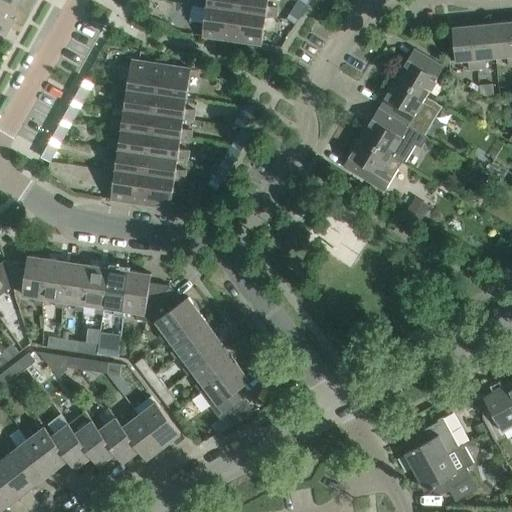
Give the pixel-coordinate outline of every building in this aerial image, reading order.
[(12,6),(0,0),(0,22),(8,28),(13,19),(7,16),(12,6)] [(197,0),(197,5),(206,7),(236,11),(237,0),(197,0)] [(268,5),(268,0),(237,0),(236,11),(266,16),(276,17),(277,7),(268,5)] [(299,18),(307,4),(299,0),(298,0),(290,13),(299,18)] [(206,7),(202,35),(232,40),(236,11),(206,7)] [(262,44),(266,16),(236,11),(232,40),(262,44)] [(511,65),(511,21),(492,23),(496,56),(507,55),(508,65),(511,65)] [(0,33),(4,36),(8,28),(0,22),(0,33)] [(496,56),(492,23),(472,25),(477,69),(485,68),(484,58),(496,56)] [(453,27),(456,60),(468,59),(469,69),(477,69),(472,25),(453,27)] [(426,95),(444,65),(414,48),(397,77),(426,95)] [(161,64),(138,60),(131,59),(127,90),(157,95),(161,64)] [(191,68),(179,66),(161,64),(157,95),(186,99),(191,68)] [(422,101),(426,95),(397,77),(379,107),(425,135),(428,128),(422,101)] [(82,84),(74,98),(83,103),(90,89),(82,84)] [(127,90),(126,99),(116,98),(114,108),(124,110),(154,114),(157,95),(127,90)] [(184,108),(186,99),(157,95),(154,114),(183,118),(193,120),(194,109),(184,108)] [(246,103),(238,117),(246,122),(255,108),(246,103)] [(71,104),(63,118),(72,122),(80,108),(71,104)] [(421,142),(425,135),(379,107),(361,137),(390,154),(394,148),(421,142)] [(124,110),(123,119),(113,118),(111,128),(121,130),(151,134),(154,114),(124,110)] [(182,128),(183,118),(154,114),(151,134),(181,139),(190,140),(192,129),(182,128)] [(60,123),(52,137),(61,142),(69,128),(60,123)] [(251,132),(243,127),(235,141),(243,146),(251,132)] [(121,130),(120,140),(110,138),(108,148),(118,150),(148,155),(151,134),(121,130)] [(179,148),(181,139),(151,134),(148,155),(178,159),(188,160),(189,150),(179,148)] [(361,137),(343,166),(384,191),(402,162),(390,154),(361,137)] [(49,142),(42,156),(50,161),(58,147),(49,142)] [(223,160),(232,165),(240,151),(231,146),(223,160)] [(118,150),(117,160),(107,158),(105,169),(115,170),(133,173),(145,175),(148,155),(118,150)] [(176,168),(178,159),(148,155),(145,175),(175,179),(185,180),(186,170),(176,168)] [(220,183),(228,170),(220,165),(212,178),(220,183)] [(478,169),(473,179),(484,185),(490,176),(478,169)] [(145,175),(133,173),(115,170),(111,199),(141,203),(145,175)] [(171,208),(175,179),(145,175),(141,203),(171,208)] [(415,197),(407,211),(422,219),(430,206),(415,197)] [(49,258),(29,255),(27,263),(5,259),(14,285),(23,286),(21,294),(35,296),(34,303),(43,305),(44,298),(49,258)] [(64,300),(69,261),(49,258),(44,298),(56,299),(55,306),(62,308),(64,300)] [(0,294),(0,295),(13,286),(14,285),(5,259),(0,262),(0,294)] [(84,303),(90,264),(69,261),(64,300),(76,302),(75,310),(83,311),(84,303)] [(104,307),(110,267),(90,264),(84,303),(96,305),(95,313),(104,314),(105,307),(104,307)] [(130,270),(110,267),(104,307),(105,307),(117,309),(116,315),(124,316),(125,310),(123,309),(130,270)] [(151,273),(130,270),(123,309),(125,310),(136,312),(135,319),(148,321),(170,284),(150,282),(151,273)] [(188,296),(182,301),(170,284),(148,321),(158,322),(164,330),(159,334),(164,341),(170,337),(168,336),(201,313),(188,296)] [(213,330),(201,313),(168,336),(170,337),(177,347),(171,351),(176,358),(182,354),(213,330)] [(194,371),(225,346),(213,330),(182,354),(189,364),(183,368),(188,375),(194,371)] [(59,348),(60,338),(48,336),(47,346),(59,348)] [(59,348),(73,350),(75,340),(60,338),(59,348)] [(96,354),(98,343),(85,341),(83,352),(96,354)] [(8,359),(19,351),(13,343),(2,351),(8,359)] [(96,354),(109,356),(110,345),(98,343),(96,354)] [(195,384),(200,392),(238,363),(225,346),(194,371),(201,380),(195,384)] [(0,365),(8,359),(2,351),(0,352),(0,365)] [(18,360),(24,367),(35,359),(29,351),(18,360)] [(39,352),(57,377),(66,369),(66,366),(80,368),(82,357),(68,355),(39,352)] [(143,373),(152,367),(144,356),(135,362),(143,373)] [(80,368),(93,370),(95,359),(82,357),(80,368)] [(24,367),(18,360),(8,367),(15,375),(24,367)] [(120,374),(121,363),(108,361),(106,372),(120,374)] [(250,380),(238,363),(200,392),(220,418),(244,400),(236,389),(250,380)] [(160,395),(168,388),(160,378),(152,385),(160,395)] [(511,380),(502,386),(511,403),(511,380)] [(484,396),(489,406),(483,409),(482,416),(496,441),(507,435),(502,428),(511,422),(511,403),(502,386),(484,396)] [(168,388),(160,395),(168,406),(177,399),(168,388)] [(134,408),(139,414),(140,413),(165,445),(180,433),(152,395),(134,408)] [(68,413),(75,422),(70,426),(92,455),(99,465),(116,452),(95,425),(91,420),(81,427),(77,423),(88,415),(79,404),(68,413)] [(130,421),(125,416),(119,421),(139,449),(147,458),(165,445),(140,413),(139,414),(130,421)] [(106,425),(102,419),(95,425),(116,452),(123,461),(139,449),(119,421),(116,417),(106,425)] [(405,439),(409,438),(414,447),(405,452),(415,470),(458,446),(442,417),(438,419),(439,421),(420,431),(420,430),(405,438),(405,439)] [(53,425),(48,429),(47,430),(68,458),(75,468),(92,455),(70,426),(68,422),(57,430),(53,425)] [(30,427),(22,433),(26,439),(53,470),(68,458),(47,430),(48,429),(45,425),(35,433),(30,427)] [(6,445),(10,451),(12,450),(37,482),(53,470),(26,439),(18,445),(14,440),(6,445)] [(438,491),(443,492),(450,488),(457,500),(478,489),(465,466),(474,461),(464,444),(458,447),(458,446),(415,470),(425,489),(430,486),(431,488),(435,486),(438,491)] [(0,456),(0,468),(21,495),(37,482),(12,450),(10,451),(1,458),(0,456)] [(0,500),(5,507),(21,495),(0,468),(0,500)]
